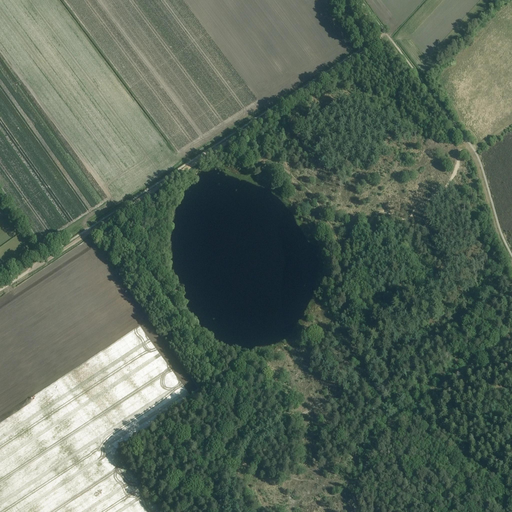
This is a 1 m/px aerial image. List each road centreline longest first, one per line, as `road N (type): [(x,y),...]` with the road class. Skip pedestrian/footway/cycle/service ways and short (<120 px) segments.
road 1 (track): [(384,37),(473,154),(511,262)]
road 2 (track): [(218,147),(384,37),(355,0)]
road 3 (track): [(511,339),(402,413)]
road 4 (track): [(112,217),(218,147)]
